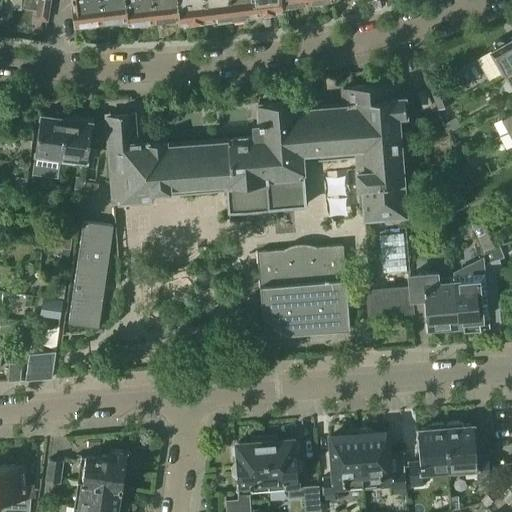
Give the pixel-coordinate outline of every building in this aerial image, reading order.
[(36,19),(48,21),(50,0),(24,0),(23,7),(38,10),(36,19)] [(113,23),(128,21),(125,0),(74,0),(75,1),(73,2),(76,22),(85,21),(89,24),(95,23),(99,19),(112,18),(113,23)] [(125,0),(128,21),(138,20),(141,23),(147,22),(150,19),(164,17),(165,22),(180,20),(177,0),(125,0)] [(201,18),(218,16),(218,20),(232,18),(232,14),(230,0),(177,0),(180,20),(191,19),(194,21),(199,21),(201,18)] [(230,0),(232,14),(232,18),(244,17),(244,13),(262,11),(265,13),(271,12),(273,10),(282,9),(281,0),(230,0)] [(322,0),(281,0),(282,9),(298,7),(298,1),(304,0),(313,0),(315,2),(322,1),(322,0)] [(491,51),(503,72),(511,67),(511,39),(505,43),(504,41),(499,40),(496,42),(494,46),(495,49),(491,51)] [(511,67),(503,72),(500,74),(503,78),(511,73),(511,67)] [(135,113),(108,115),(115,203),(155,199),(154,189),(170,188),(170,193),(228,189),(229,212),(306,206),(304,176),(303,160),(359,156),(360,169),(363,169),(367,218),(406,216),(399,115),(412,114),(410,96),(397,97),(396,83),(342,87),(343,103),(296,107),(296,101),(261,103),(261,114),(260,114),(261,122),(254,122),(255,136),(168,142),(168,141),(138,143),(135,113)] [(443,83),(429,89),(437,109),(451,102),(443,83)] [(425,91),(417,94),(423,108),(431,105),(425,91)] [(511,110),(499,118),(508,132),(511,129),(511,110)] [(52,115),(41,114),(33,173),(57,177),(60,158),(66,117),(67,114),(57,113),(52,115)] [(93,121),(79,119),(76,115),(67,114),(66,117),(60,158),(72,159),(72,163),(87,165),(93,121)] [(457,117),(446,122),(451,131),(461,125),(457,117)] [(460,158),(468,154),(462,142),(453,147),(460,158)] [(447,181),(454,192),(465,185),(458,174),(447,181)] [(77,175),(75,188),(83,189),(85,177),(77,175)] [(27,178),(17,177),(15,186),(26,188),(27,178)] [(98,191),(99,183),(87,181),(86,189),(98,191)] [(447,182),(437,188),(443,197),(452,191),(447,182)] [(51,196),(50,204),(41,203),(39,216),(53,217),(56,197),(51,196)] [(426,196),(410,205),(415,215),(432,206),(426,196)] [(442,216),(453,210),(446,197),(435,203),(442,216)] [(487,232),(481,219),(472,223),(478,236),(487,232)] [(83,220),(83,223),(69,322),(99,326),(114,225),(83,220)] [(75,222),(63,221),(59,246),(71,248),(75,222)] [(478,236),(484,250),(494,247),(487,232),(478,236)] [(343,244),(257,251),(264,335),(350,328),(343,244)] [(484,250),(485,255),(485,263),(499,258),(504,256),(500,244),(494,247),(484,250)] [(63,248),(59,273),(67,274),(71,249),(63,248)] [(454,284),(456,299),(458,324),(463,323),(464,329),(480,328),(480,322),(488,321),(489,327),(490,327),(490,323),(485,263),(485,255),(453,270),(453,275),(437,276),(438,285),(454,284)] [(490,323),(501,322),(496,271),(503,269),(499,258),(485,263),(490,323)] [(456,324),(458,324),(456,299),(454,284),(438,285),(437,276),(437,270),(409,272),(410,288),(411,288),(412,300),(425,299),(427,326),(442,325),(443,328),(445,330),(449,331),(454,330),(455,327),(456,324)] [(66,284),(53,282),(51,298),(64,300),(66,284)] [(372,311),(412,308),(412,300),(411,288),(410,288),(370,292),(372,311)] [(40,314),(59,317),(62,300),(43,297),(40,314)] [(56,345),(61,327),(45,323),(40,341),(56,345)] [(26,379),(53,377),(57,349),(30,352),(26,379)] [(21,380),(22,363),(9,362),(8,381),(21,380)] [(447,426),(450,470),(462,469),(462,474),(476,472),(476,481),(489,480),(488,458),(476,459),(473,424),(459,425),(459,421),(446,422),(447,426)] [(436,471),(450,470),(447,426),(446,422),(431,423),(432,427),(418,429),(420,459),(409,460),(411,486),(423,485),(423,477),(436,476),(436,471)] [(373,427),(359,428),(359,433),(364,488),(392,486),(393,493),(407,492),(404,451),(389,452),(388,431),(373,432),(373,427)] [(336,490),(364,488),(359,433),(359,428),(343,430),(344,434),(330,435),(333,476),(324,477),(325,499),(336,498),(336,490)] [(266,437),(266,440),(269,484),(286,483),(286,490),(290,490),(290,497),(305,496),(306,510),(319,510),(318,487),(298,489),(297,472),(300,469),(300,461),(296,459),(295,452),(298,450),(298,442),(293,438),(279,439),(276,436),(266,437)] [(252,485),(269,484),(266,440),(266,437),(253,437),(251,442),(238,443),(232,447),(233,455),(238,457),(238,463),(234,466),(234,475),(240,477),(242,500),(227,501),(228,511),(251,511),(250,494),(253,493),(252,485)] [(84,469),(82,483),(117,488),(122,489),(127,451),(110,449),(110,453),(105,452),(105,455),(96,454),(95,457),(81,456),(79,469),(84,469)] [(55,480),(61,481),(64,460),(49,458),(46,479),(55,480)] [(29,511),(31,498),(34,498),(33,485),(25,485),(23,465),(0,466),(0,511),(29,511)] [(54,492),(55,480),(46,479),(45,490),(54,492)] [(116,500),(117,488),(82,483),(77,482),(76,494),(80,495),(78,508),(107,511),(118,511),(120,500),(116,500)]
